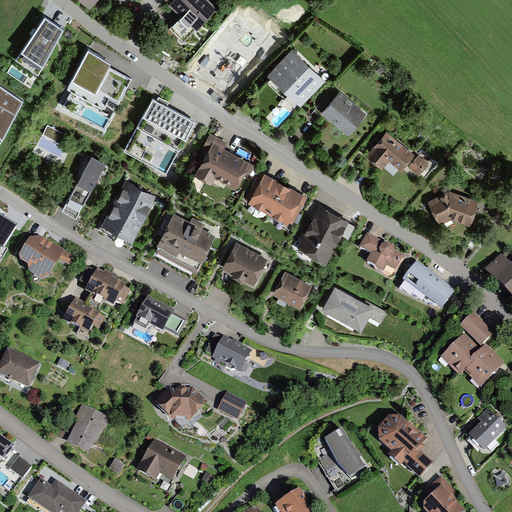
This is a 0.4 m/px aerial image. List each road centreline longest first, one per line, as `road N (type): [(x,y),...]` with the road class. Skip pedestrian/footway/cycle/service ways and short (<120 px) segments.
road 1 (residential): [(0,189),(235,323),(296,349),(364,352),(416,378),(484,511)]
road 2 (residential): [(59,0),(461,272),(511,323)]
road 3 (residential): [(134,511),(0,413)]
road 4 (residential): [(229,511),(286,468),(306,477),(331,511)]
